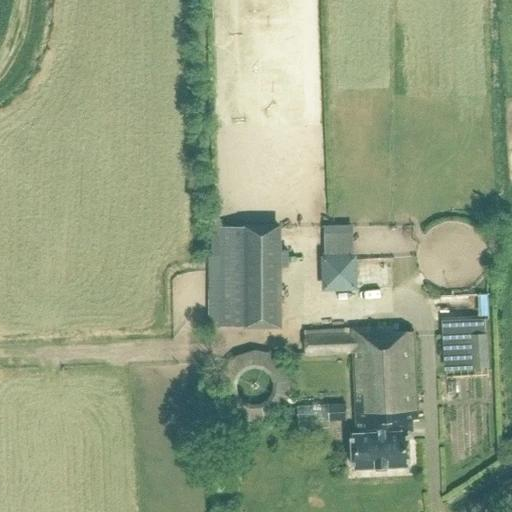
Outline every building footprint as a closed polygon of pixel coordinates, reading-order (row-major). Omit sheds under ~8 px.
[(278,322),(278,227),(222,227),(222,327),(271,326),(278,322)] [(350,283),(380,281),(379,262),(349,264),(350,283)] [(407,420),(417,420),(413,332),(393,333),(392,328),(352,330),(352,334),(305,337),(305,354),(353,352),(356,434),(351,435),(352,469),(409,466),(407,420)] [(472,367),(488,367),(486,334),(470,335),(472,367)] [(345,404),(328,404),(329,420),(346,420),(345,404)]
